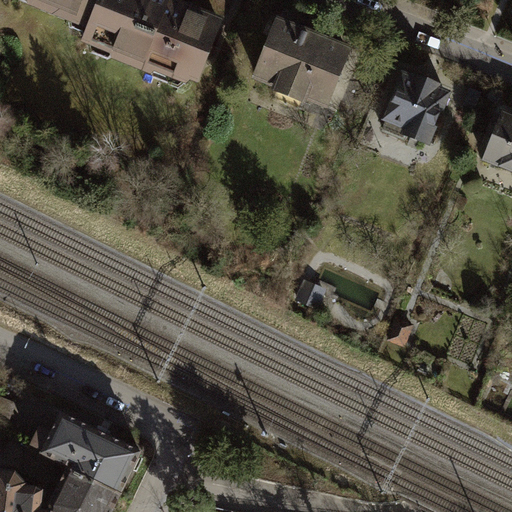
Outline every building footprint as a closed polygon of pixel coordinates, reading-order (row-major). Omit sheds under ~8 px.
[(35,0),(37,4),(69,18),(78,13),(94,20),(102,0),(35,0)] [(171,0),(102,0),(94,20),(89,34),(112,44),(114,56),(151,70),(163,66),(199,80),(222,21),(171,1),(171,0)] [(350,52),(279,24),(258,77),(280,86),(278,91),(302,101),(304,94),(330,104),(350,52)] [(416,83),(404,78),(387,117),(390,119),(385,129),(405,137),(406,133),(429,143),(448,96),(437,91),(439,88),(418,79),(416,83)] [(511,117),(504,115),(486,158),(511,169),(511,117)] [(324,293),(308,286),(300,303),(316,310),(324,293)] [(397,322),(389,344),(407,350),(415,328),(397,322)] [(42,453),(69,466),(122,492),(141,453),(61,414),(51,435),(41,429),(33,447),(43,452),(42,453)] [(51,506),(49,511),(111,511),(122,492),(69,466),(51,506)] [(0,511),(43,511),(38,511),(41,492),(33,487),(26,487),(14,472),(0,471),(0,511)]
